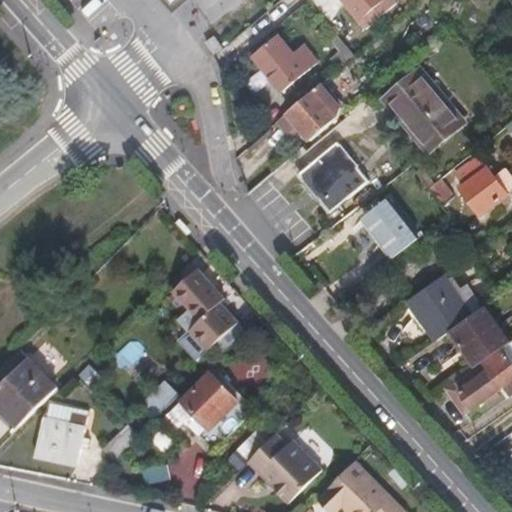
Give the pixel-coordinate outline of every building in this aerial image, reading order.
[(385,0),(340,0),(360,23),(385,0)] [(215,54),(224,46),(215,35),(206,42),(215,54)] [(320,63),(306,45),(295,53),(280,36),(254,57),(284,93),(320,63)] [(465,122),(423,71),(387,101),(429,151),(465,122)] [(346,112),(322,85),(278,124),(289,136),(300,127),(312,142),(346,112)] [(370,181),(339,143),(301,174),(332,212),(370,181)] [(510,195),(489,168),(486,170),(477,157),(457,173),(466,185),(461,189),(483,215),(510,195)] [(457,196),(443,179),(431,189),(445,207),(457,196)] [(419,237),(390,199),(365,219),(394,256),(419,237)] [(192,231),(180,218),(176,221),(179,225),(185,232),(188,235),(192,231)] [(222,303),(226,300),(200,269),(174,292),(176,293),(190,309),(202,322),(181,341),(199,360),(240,324),(222,303)] [(475,315),(447,275),(410,302),(438,341),(451,332),(475,315)] [(190,309),(176,293),(168,300),(184,316),(190,309)] [(511,343),(511,342),(487,308),(475,315),(451,332),(476,368),(487,361),(511,343)] [(511,345),(488,363),(505,386),(511,396),(511,345)] [(60,388),(22,350),(0,371),(0,382),(2,385),(0,387),(0,410),(19,429),(60,388)] [(494,395),(505,386),(488,363),(448,391),(466,417),(477,409),(476,408),(486,400),(491,406),(498,400),(494,395)] [(257,409),(217,369),(168,417),(181,429),(188,423),(216,451),(257,409)] [(90,450),(92,438),(85,436),(90,414),(73,411),(70,425),(45,420),(37,457),(80,465),(83,448),(90,450)] [(116,462),(141,437),(131,428),(123,435),(120,433),(103,450),(116,462)] [(325,470),(295,441),(291,446),(279,434),(251,463),(292,504),(325,470)] [(406,511),(356,463),(328,490),(330,491),(320,501),(331,511),(337,511),(344,506),(349,511),(406,511)]
